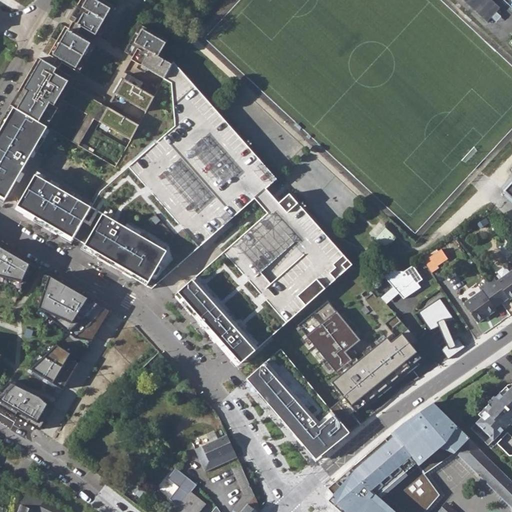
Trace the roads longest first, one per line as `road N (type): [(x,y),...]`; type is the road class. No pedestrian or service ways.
road 1 (residential): [(288,504),(236,414),(169,339),(126,299),(0,226)]
road 2 (tertiary): [(288,504),(489,347)]
road 3 (unknown): [(168,132),(97,198),(67,265)]
road 4 (residential): [(115,511),(0,428)]
